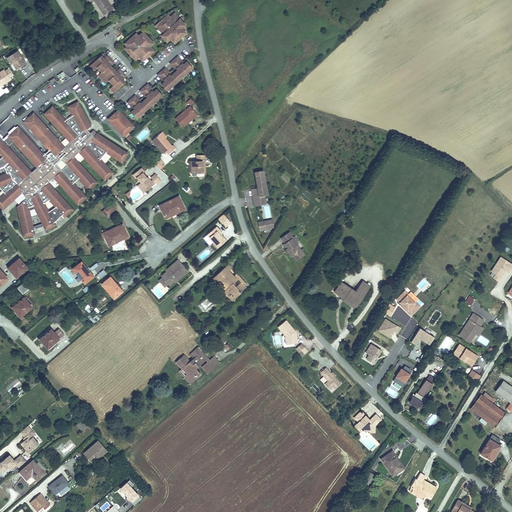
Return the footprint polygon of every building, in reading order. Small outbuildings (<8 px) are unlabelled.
[(88,0),(90,2),(93,0),(92,0),(94,0),(104,14),(111,9),(107,3),(108,2),(106,0),(88,0)] [(182,28),(185,25),(180,19),(178,20),(173,15),(170,17),(168,15),(161,20),(156,26),(163,34),(161,35),(167,42),(170,38),(173,41),(177,37),(180,34),(184,31),(182,28)] [(152,49),(150,46),(154,43),(148,37),(146,39),(141,33),(138,36),(136,33),(125,44),(127,46),(132,52),(130,54),(135,60),(139,57),(141,59),(147,54),(149,52),(152,49)] [(18,51),(7,58),(16,72),(27,65),(18,51)] [(100,68),(111,59),(108,56),(105,59),(101,55),(90,66),(93,70),(97,67),(99,69),(100,68)] [(193,68),(187,62),(187,61),(184,64),(177,57),(174,60),(186,73),(193,68)] [(102,79),(113,69),(110,65),(113,62),(111,59),(100,68),(99,69),(102,72),(98,75),(102,79)] [(186,73),(174,60),(171,63),(177,70),(174,73),(175,73),(180,79),(186,73)] [(112,82),(123,72),(120,69),(117,73),(113,69),(102,79),(105,83),(109,80),(111,83),(112,82)] [(180,79),(175,73),(174,73),(171,76),(165,69),(161,71),(174,85),(180,79)] [(0,85),(3,84),(11,79),(9,77),(13,75),(9,70),(6,72),(5,71),(4,70),(0,72),(0,85)] [(174,85),(161,71),(158,74),(165,81),(162,84),(162,85),(167,91),(174,85)] [(114,93),(125,82),(122,78),(125,75),(123,72),(112,82),(111,83),(114,85),(110,89),(114,93)] [(156,101),(162,95),(157,89),(154,92),(147,85),(144,88),(156,101)] [(156,101),(144,88),(141,91),(147,97),(144,100),(144,101),(150,107),(156,101)] [(143,112),(150,107),(144,101),(144,100),(141,103),(135,96),(131,99),(143,112)] [(78,99),(67,106),(72,114),(74,113),(83,130),(93,125),(78,99)] [(143,112),(131,99),(128,102),(134,109),(131,112),(132,112),(137,118),(143,112)] [(52,104),(45,113),(70,141),(78,133),(65,120),(66,117),(52,104)] [(198,115),(192,108),(190,106),(175,119),(182,127),(188,121),(194,116),(195,117),(198,115)] [(134,126),(119,109),(108,119),(124,136),(134,126)] [(34,111),(24,120),(49,149),(51,147),(56,154),(66,145),(34,111)] [(19,125),(8,135),(36,165),(46,157),(43,154),(45,152),(19,125)] [(129,152),(97,131),(92,139),(108,150),(106,152),(123,162),(129,152)] [(172,146),(165,138),(160,133),(152,140),(164,153),(166,151),(169,154),(176,148),(173,145),(172,146)] [(0,153),(23,178),(31,169),(0,134),(0,153)] [(86,143),(79,150),(105,179),(114,171),(102,157),(100,159),(86,143)] [(75,155),(67,162),(89,189),(98,182),(75,155)] [(203,173),(202,161),(205,161),(205,155),(197,155),(197,161),(190,161),(190,167),(191,167),(191,173),(203,173)] [(160,169),(165,165),(160,160),(156,164),(160,169)] [(147,178),(143,173),(144,172),(141,168),(132,174),(136,178),(137,177),(139,181),(140,180),(142,182),(141,182),(140,183),(146,191),(151,187),(148,184),(151,181),(148,177),(147,178)] [(9,170),(0,173),(0,187),(0,188),(0,186),(0,184),(13,180),(9,170)] [(61,170),(55,176),(54,177),(78,204),(87,195),(75,182),(73,183),(61,170)] [(267,194),(263,171),(255,172),(258,188),(258,190),(252,191),(255,206),(261,205),(260,196),(263,195),(267,194)] [(160,180),(155,174),(151,178),(152,179),(155,183),(160,180)] [(50,181),(41,188),(65,212),(63,214),(65,216),(74,208),(50,181)] [(17,182),(0,195),(0,204),(3,209),(24,189),(17,182)] [(146,191),(140,183),(137,185),(144,193),(146,191)] [(37,190),(30,198),(45,228),(57,224),(56,221),(53,222),(48,211),(50,209),(45,202),(44,202),(37,190)] [(185,209),(179,196),(159,206),(165,216),(179,210),(180,212),(185,209)] [(25,199),(17,206),(23,236),(35,234),(30,206),(28,207),(25,199)] [(106,216),(117,208),(113,203),(102,211),(106,216)] [(166,219),(180,212),(179,210),(165,216),(166,219)] [(231,222),(224,214),(218,219),(225,227),(231,222)] [(273,227),(272,220),(264,221),(266,229),(273,227)] [(119,238),(127,234),(122,224),(108,231),(108,230),(103,233),(109,246),(118,242),(118,241),(117,239),(119,238)] [(221,234),(218,231),(219,230),(217,226),(207,235),(218,247),(226,240),(221,234)] [(305,255),(301,249),(300,250),(297,244),(296,245),(291,239),(293,237),(289,232),(281,238),(285,243),(288,247),(286,248),(288,251),(289,250),(292,255),(293,255),(297,261),(305,255)] [(504,270),(510,272),(511,267),(511,261),(499,256),(489,276),(499,281),(504,270)] [(27,268),(19,258),(8,268),(16,277),(27,268)] [(90,273),(81,262),(73,269),(85,284),(91,278),(88,274),(90,273)] [(178,279),(188,271),(181,263),(178,265),(176,262),(168,268),(170,270),(168,273),(167,272),(166,272),(161,276),(163,278),(168,284),(169,285),(174,281),(173,279),(176,277),(178,279)] [(233,283),(237,280),(233,276),(228,271),(231,268),(228,265),(213,279),(216,282),(220,278),(228,287),(224,291),(230,298),(237,292),(239,294),(241,292),(240,290),(246,284),(242,280),(240,282),(236,286),(233,283)] [(101,279),(107,275),(104,270),(98,274),(101,279)] [(242,280),(236,274),(233,276),(237,280),(237,279),(240,282),(242,280)] [(119,287),(110,277),(107,280),(104,282),(102,284),(114,298),(120,293),(117,289),(119,287)] [(168,284),(163,278),(160,280),(165,286),(168,284)] [(228,287),(220,278),(216,282),(224,291),(228,287)] [(482,290),(490,294),(496,282),(487,278),(482,290)] [(31,287),(26,281),(17,288),(23,294),(32,287),(31,287)] [(363,296),(370,286),(363,281),(355,291),(363,296)] [(363,296),(355,291),(341,282),(334,292),(342,297),(344,298),(343,300),(355,308),(363,296)] [(411,315),(422,304),(406,288),(395,299),(411,315)] [(232,300),(239,294),(237,292),(230,298),(232,300)] [(469,295),(465,301),(471,305),(475,299),(469,295)] [(32,307),(24,297),(12,307),(16,311),(17,310),(22,315),(32,307)] [(383,313),(390,316),(395,305),(388,302),(383,313)] [(475,333),(480,326),(484,320),(473,313),(466,324),(468,325),(466,327),(465,326),(459,335),(469,342),(475,333)] [(390,337),(393,331),(398,333),(401,325),(383,318),(377,332),(390,337)] [(296,332),(286,320),(278,327),(284,334),(285,334),(286,335),(288,344),(297,343),(296,334),(295,334),(294,333),(296,332)] [(410,341),(416,345),(419,339),(429,345),(434,335),(418,326),(410,341)] [(478,335),(483,328),(480,326),(475,333),(478,335)] [(49,347),(64,335),(59,329),(54,333),(51,329),(40,339),(43,343),(45,342),(49,347)] [(451,353),(471,366),(478,355),(458,342),(451,353)] [(365,352),(367,353),(363,360),(373,365),(382,348),(370,343),(365,352)] [(400,354),(408,357),(410,349),(402,347),(400,354)] [(201,374),(195,368),(201,363),(199,360),(205,355),(201,352),(199,354),(195,350),(191,354),(194,358),(190,362),(184,355),(178,361),(189,373),(187,375),(192,381),(201,374)] [(208,373),(219,363),(214,357),(209,361),(207,362),(203,367),(208,373)] [(189,373),(178,361),(176,362),(187,375),(189,373)] [(390,386),(400,391),(409,371),(399,366),(390,386)] [(341,383),(334,376),(331,373),(326,367),(320,373),(328,381),(325,384),(330,390),(333,386),(335,389),(341,383)] [(476,381),(480,375),(472,369),(467,375),(476,381)] [(432,384),(435,379),(429,375),(426,380),(432,384)] [(9,393),(21,384),(16,378),(4,387),(9,393)] [(423,397),(432,384),(426,380),(417,393),(416,392),(415,394),(412,398),(409,403),(416,407),(421,406),(423,403),(424,403),(426,399),(423,397)] [(511,411),(511,386),(503,380),(495,391),(511,403),(507,408),(511,412),(511,411)] [(314,383),(311,386),(317,392),(320,390),(314,383)] [(505,413),(493,404),(491,402),(485,398),(487,394),(485,393),(483,396),(481,395),(471,409),(495,427),(505,413)] [(493,399),(487,394),(485,398),(491,402),(493,404),(495,401),(493,399)] [(375,426),(381,420),(376,414),(370,419),(369,421),(367,418),(368,418),(362,412),(360,412),(354,418),(359,422),(357,424),(363,429),(370,430),(370,432),(375,432),(375,426)] [(87,427),(81,420),(76,425),(82,431),(87,427)] [(33,438),(36,435),(28,426),(18,434),(24,441),(20,444),(29,455),(40,445),(33,438)] [(494,456),(500,446),(498,444),(500,439),(492,434),(480,453),(490,459),(492,455),(494,456)] [(107,450),(98,440),(85,452),(84,453),(85,454),(88,458),(93,454),(97,459),(107,450)] [(402,469),(395,459),(397,458),(392,451),(381,459),(393,476),(402,469)] [(93,463),(97,459),(93,454),(88,458),(93,463)] [(15,464),(18,469),(26,461),(20,455),(14,461),(9,455),(0,463),(0,472),(2,476),(15,464)] [(404,468),(397,458),(395,459),(402,469),(404,468)] [(41,470),(36,464),(33,460),(20,472),(26,479),(31,476),(30,474),(31,474),(32,475),(36,480),(44,474),(41,470)] [(45,467),(39,461),(36,464),(41,470),(45,467)] [(77,484),(67,472),(64,475),(75,487),(77,484)] [(371,483),(376,476),(369,472),(364,479),(371,483)] [(437,488),(431,485),(431,486),(423,481),(423,480),(425,476),(420,473),(416,479),(415,479),(410,487),(411,487),(409,491),(411,492),(417,496),(419,492),(426,495),(431,498),(437,488)] [(368,488),(371,483),(364,479),(362,483),(368,488)] [(48,502),(40,494),(30,503),(33,506),(34,505),(35,506),(34,507),(38,511),(43,507),(48,502)] [(473,511),(470,510),(469,511),(465,509),(467,505),(457,500),(451,510),(454,511),(473,511)]
